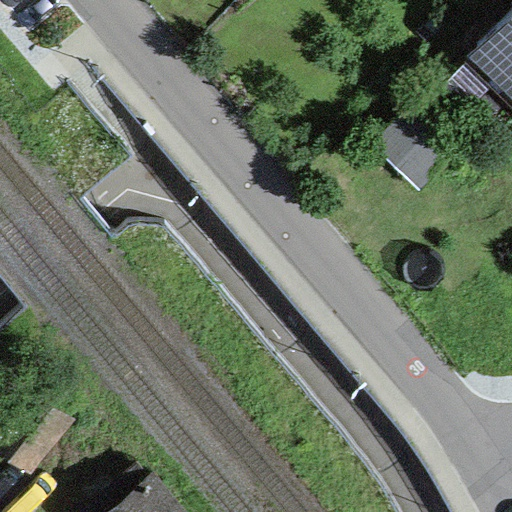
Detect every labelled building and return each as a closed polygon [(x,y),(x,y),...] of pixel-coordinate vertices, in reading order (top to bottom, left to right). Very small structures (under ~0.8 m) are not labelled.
[(511,4),(478,40),(511,73),(511,4)] [(412,97),(375,136),(399,159),(401,156),(433,123),(436,120),(412,97)] [(454,144),(433,123),(401,156),(423,177),(454,144)] [(0,423),(0,435),(29,460),(69,412),(34,383),(0,423)] [(93,511),(183,511),(153,475),(151,477),(138,462),(87,504),(93,511)]
